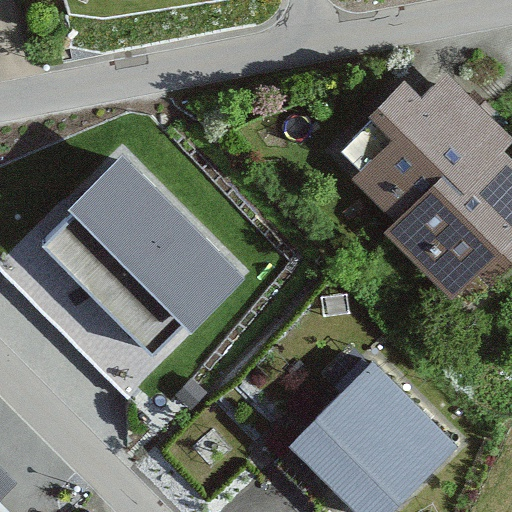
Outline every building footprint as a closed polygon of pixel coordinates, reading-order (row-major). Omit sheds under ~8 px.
[(511,140),(511,138),(441,76),(349,181),(394,221),(382,235),(458,301),(477,280),(493,295),(511,273),(511,168),(498,157),(511,140)] [(151,162),(61,250),(183,373),(273,284),(151,162)] [(287,445),(351,511),(396,511),(463,448),(376,359),(287,445)] [(0,511),(34,511),(0,474),(0,511)] [(77,511),(108,511),(95,497),(77,511)]
